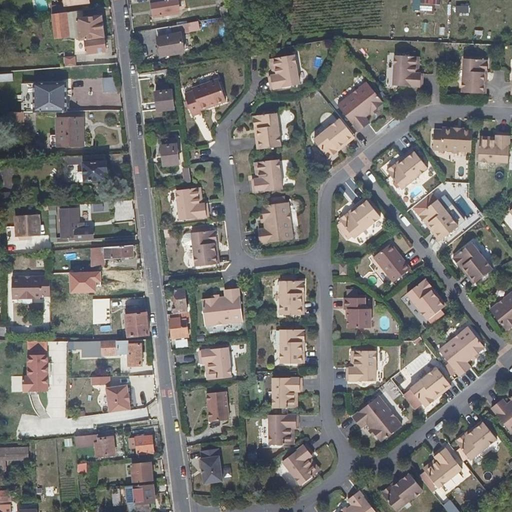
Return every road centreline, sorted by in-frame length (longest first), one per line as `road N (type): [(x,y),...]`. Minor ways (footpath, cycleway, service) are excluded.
road 1 (unclassified): [(118,0),(184,511)]
road 2 (residential): [(249,101),(224,131),(240,264),(328,260)]
road 3 (residential): [(359,165),(511,359)]
road 4 (residential): [(328,260),(328,411),(354,476)]
road 5 (track): [(287,0),(277,44),(128,76)]
road 6 (residential): [(354,476),(398,454),(511,359)]
road 7 (residential): [(511,114),(438,109),(409,122),(359,165)]
road 8 (residential): [(231,511),(296,508),(354,476)]
